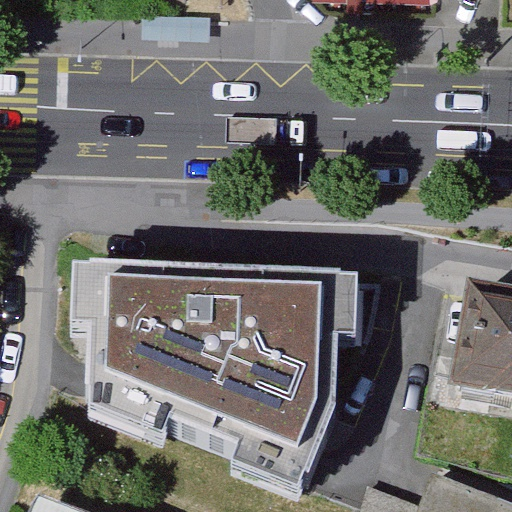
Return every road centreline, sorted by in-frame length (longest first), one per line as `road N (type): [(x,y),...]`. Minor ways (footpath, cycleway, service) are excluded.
road 1 (residential): [(45,209),(511,279)]
road 2 (tertiary): [(48,113),(511,130)]
road 3 (residential): [(0,501),(35,391),(45,209)]
